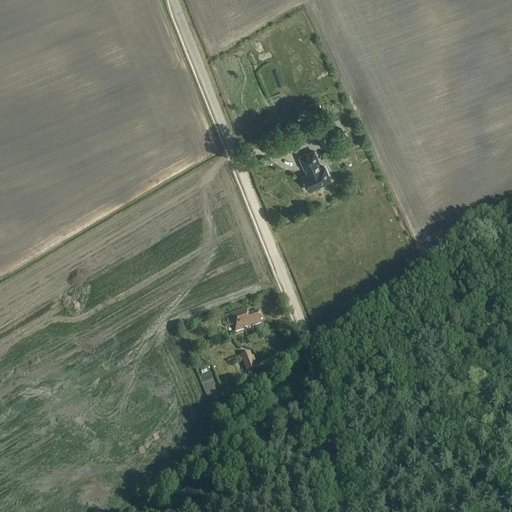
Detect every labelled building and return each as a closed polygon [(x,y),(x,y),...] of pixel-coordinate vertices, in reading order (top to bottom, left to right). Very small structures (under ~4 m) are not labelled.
[(331,144),(322,121),(312,125),(321,148),(331,144)] [(318,163),(313,152),(299,157),(304,169),(307,168),(309,173),(302,176),(308,190),(330,181),(324,167),(317,170),(315,165),(318,163)] [(247,309),(229,315),(233,327),(235,333),(243,330),(243,329),(252,325),(252,326),(261,323),(260,320),(262,320),(259,311),(249,315),(247,309)] [(240,355),(247,373),(256,369),(249,352),(240,355)] [(261,377),(259,378),(264,385),(274,377),(268,371),(261,377)]
